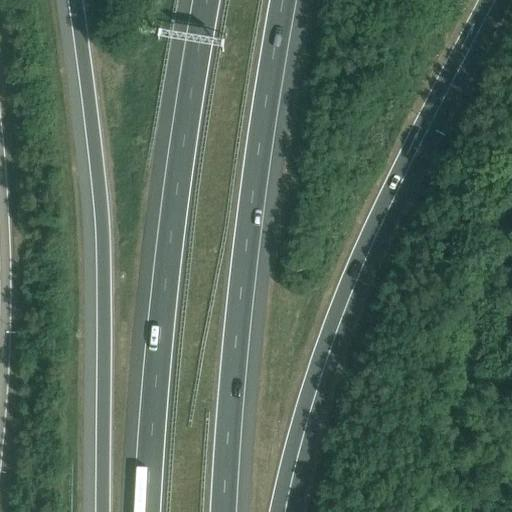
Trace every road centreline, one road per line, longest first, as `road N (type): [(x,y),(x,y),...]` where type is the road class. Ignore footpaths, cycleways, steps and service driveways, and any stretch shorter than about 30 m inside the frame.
road 1 (motorway): [(277,511),(335,311),(487,0)]
road 2 (motorway): [(207,0),(182,138),(146,511)]
road 3 (motorway): [(223,511),(240,291),(282,0)]
road 4 (motorway): [(75,0),(103,245),(103,511)]
